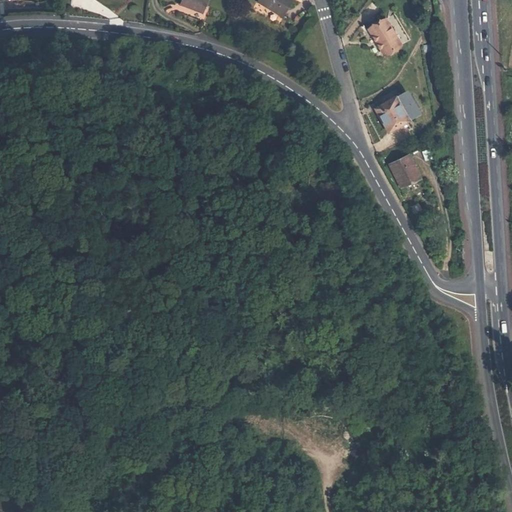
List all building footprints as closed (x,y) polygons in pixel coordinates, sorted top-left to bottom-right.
[(206,0),(179,0),(179,3),(202,11),(206,0)] [(293,0),(292,0),(257,0),(257,2),(282,18),(293,0)] [(388,26),(369,33),(379,61),(398,55),(388,26)] [(400,98),(374,107),(383,133),(410,124),(400,98)] [(411,154),(393,163),(406,187),(424,178),(411,154)]
